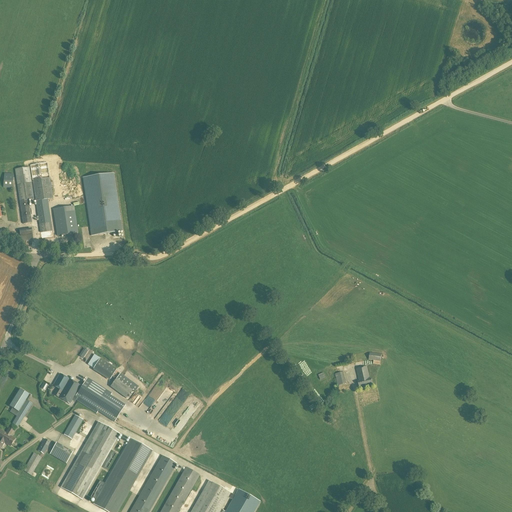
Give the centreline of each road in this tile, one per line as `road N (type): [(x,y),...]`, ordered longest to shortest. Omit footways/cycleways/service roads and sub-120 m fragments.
road 1 (track): [(116,254),(158,258),(279,192)]
road 2 (track): [(380,511),(352,380)]
